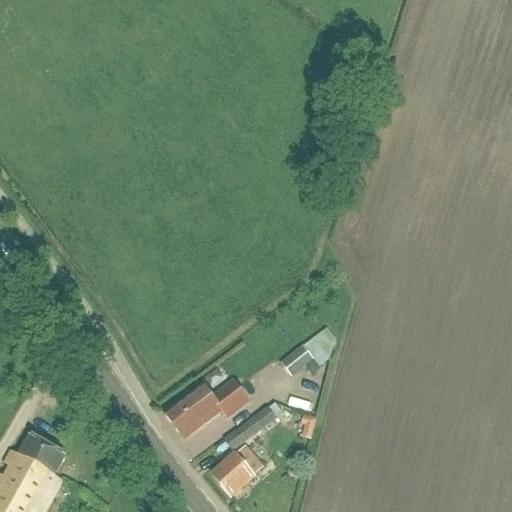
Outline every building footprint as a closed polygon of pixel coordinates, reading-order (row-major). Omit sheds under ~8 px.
[(302,348),(280,366),(291,380),(305,370),(312,379),(321,372),(319,369),(329,361),(333,350),(321,335),(302,349),(302,348)] [(232,384),(211,399),(202,388),(163,417),(184,443),(222,414),(227,421),(248,405),(235,388),(232,384)] [(317,402),(320,390),(297,385),(294,396),(317,402)] [(244,446),(276,422),(267,411),(236,435),(244,446)] [(54,480),(66,459),(29,438),(18,459),(11,455),(5,466),(11,470),(4,481),(0,478),(0,511),(45,511),(61,484),(54,480)] [(230,499),(263,470),(262,469),(262,470),(245,450),(212,479),(230,499)]
